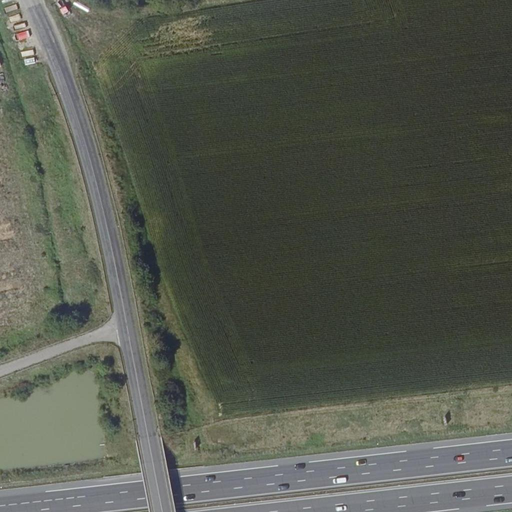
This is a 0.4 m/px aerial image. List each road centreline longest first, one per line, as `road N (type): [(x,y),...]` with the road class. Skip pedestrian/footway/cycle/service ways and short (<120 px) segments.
road 1 (tertiary): [(164,511),(95,163),(32,0)]
road 2 (motorway): [(511,452),(0,511)]
road 3 (motorway): [(296,511),(511,488)]
